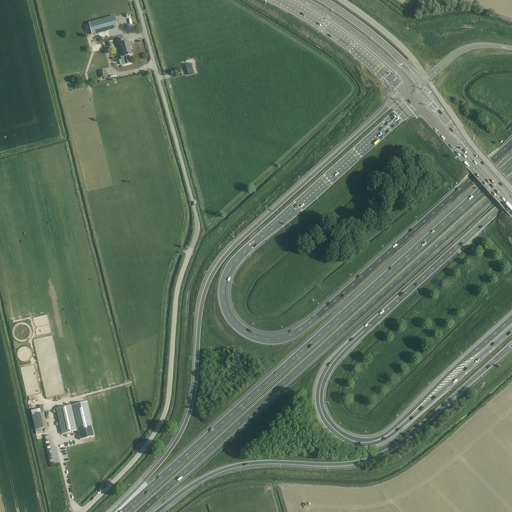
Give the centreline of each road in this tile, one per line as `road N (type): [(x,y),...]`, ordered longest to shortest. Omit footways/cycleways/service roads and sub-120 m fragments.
road 1 (motorway): [(511,142),(305,326),(274,339),(251,335),(225,308),(232,265),(413,101)]
road 2 (unclassified): [(81,511),(159,424),(177,286),(196,231),(138,6)]
road 3 (motorway): [(511,161),(123,511)]
road 4 (motorway): [(388,106),(218,264),(200,304),(188,413),(162,459),(114,511)]
road 5 (motorway): [(140,511),(511,177)]
road 6 (motorway): [(156,511),(229,467),(342,464),(382,453),(511,344)]
road 7 (motorway): [(390,432),(368,442),(336,432),(319,407),(325,372),(511,196)]
road 8 (unclassified): [(511,188),(406,52),(340,0)]
road 9 (track): [(44,511),(0,317)]
road 10 (motorway): [(511,318),(390,432)]
road 11 (motorway): [(511,330),(390,432)]
road 12 (primary): [(413,101),(511,209)]
road 13 (primary): [(511,196),(418,91)]
road 14 (primary): [(411,84),(303,0)]
road 15 (primary): [(279,0),(384,74)]
